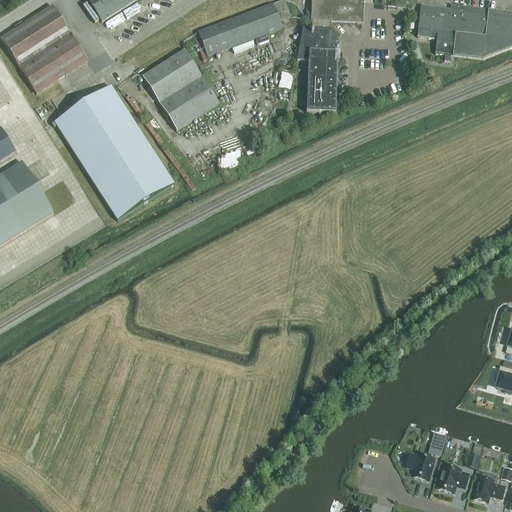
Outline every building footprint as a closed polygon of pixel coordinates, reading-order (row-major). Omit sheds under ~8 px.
[(86,0),(102,24),(140,0),(86,0)] [(362,25),(363,2),(312,0),(311,23),(313,23),(313,30),(303,30),(297,62),(308,62),(306,115),(336,116),(338,64),(335,64),(336,41),(333,38),(330,37),(331,24),(362,25)] [(291,19),(284,2),(198,34),(207,58),(282,30),(279,23),(291,19)] [(88,63),(52,7),(0,40),(36,96),(88,63)] [(433,9),(433,8),(421,7),(417,39),(429,40),(437,41),(435,56),(445,57),(444,63),(449,64),(450,58),(453,58),(483,61),(511,49),(511,14),(488,12),(488,11),(463,8),(451,7),(451,11),(433,9)] [(426,75),(419,50),(412,52),(420,77),(426,75)] [(142,79),(177,133),(219,106),(184,52),(142,79)] [(280,87),(292,90),(296,75),(283,72),(280,87)] [(1,82),(0,82),(0,104),(11,98),(1,82)] [(174,187),(111,88),(54,124),(86,174),(118,223),(174,187)] [(15,104),(0,113),(0,172),(41,146),(15,104)] [(0,247),(53,215),(22,164),(0,177),(0,247)] [(501,377),(497,390),(506,393),(505,395),(511,396),(511,372),(501,369),(499,376),(501,377)] [(446,439),(435,436),(432,448),(443,451),(446,439)] [(416,472),(414,479),(429,484),(435,461),(421,457),(420,459),(410,456),(407,469),(416,472)] [(470,469),(475,471),(479,457),(474,456),(470,469)] [(445,468),(439,492),(454,496),(456,488),(465,491),(469,477),(460,474),(461,472),(445,468)] [(511,471),(504,469),(501,481),(511,484),(511,481),(511,471)] [(502,502),(506,490),(494,486),(495,484),(480,480),(474,502),(489,506),(491,499),(502,502)]
